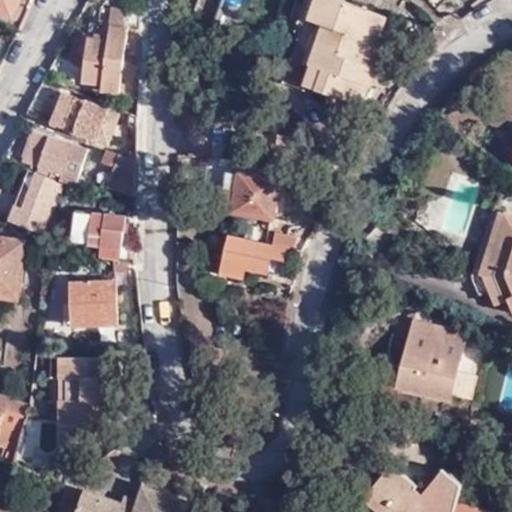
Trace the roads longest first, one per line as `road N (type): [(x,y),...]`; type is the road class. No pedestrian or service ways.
road 1 (residential): [(154,0),(158,306),(175,436),(208,479),(252,467),(300,321),(396,126),(476,41),(511,31)]
road 2 (residential): [(61,0),(0,114)]
